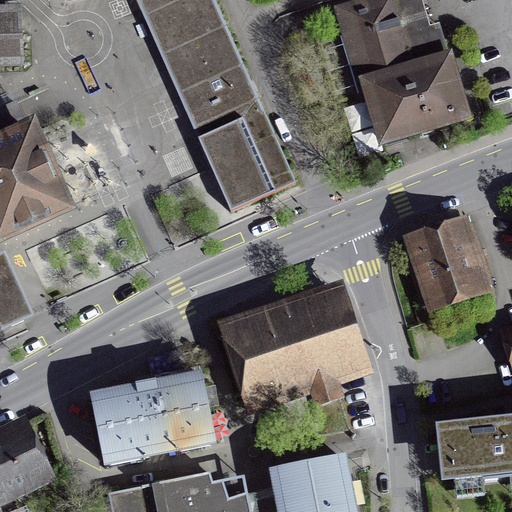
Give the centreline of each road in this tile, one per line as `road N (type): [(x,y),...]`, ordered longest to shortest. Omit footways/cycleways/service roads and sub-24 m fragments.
road 1 (tertiary): [(0,399),(183,295),(343,227)]
road 2 (residential): [(343,227),(395,374),(408,511)]
road 3 (tertiary): [(343,227),(511,162)]
